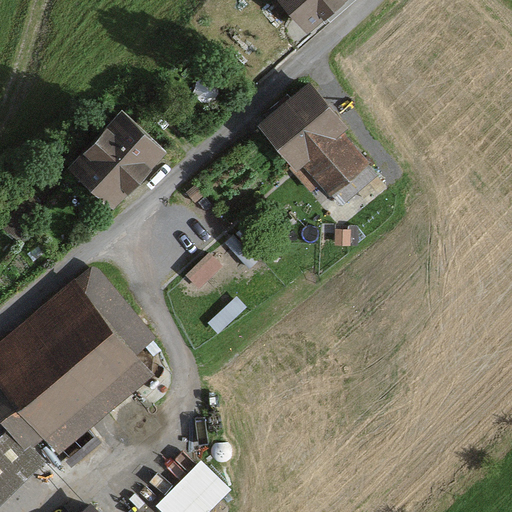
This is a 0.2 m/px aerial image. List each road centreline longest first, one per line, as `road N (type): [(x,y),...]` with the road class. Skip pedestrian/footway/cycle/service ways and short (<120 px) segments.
road 1 (unclassified): [(369,0),(276,87),(0,306)]
road 2 (track): [(101,232),(171,334),(172,373),(163,402),(27,511)]
